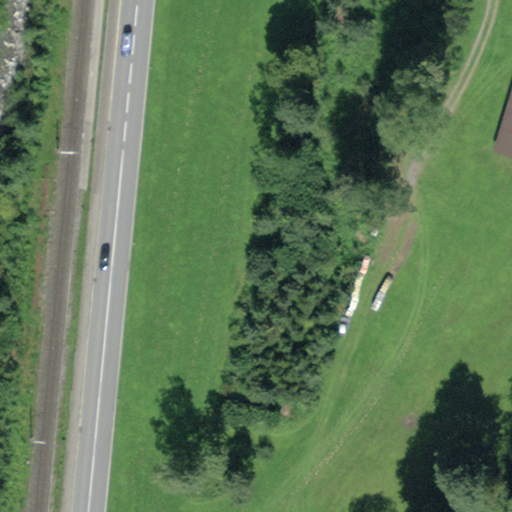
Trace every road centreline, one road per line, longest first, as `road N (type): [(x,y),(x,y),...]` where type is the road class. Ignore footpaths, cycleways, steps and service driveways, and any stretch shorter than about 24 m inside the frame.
road 1 (secondary): [(136,0),(88,511)]
road 2 (track): [(403,195),(463,80),(492,0)]
